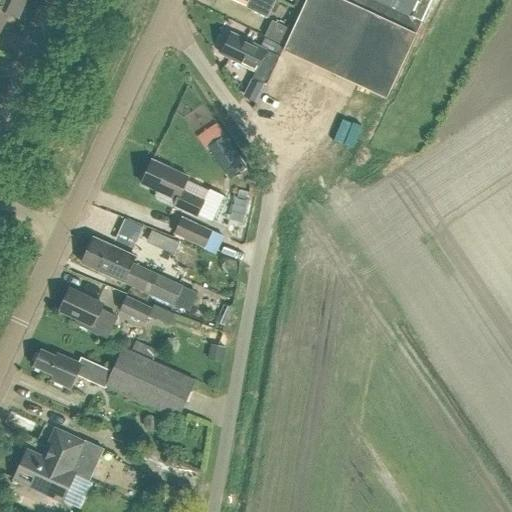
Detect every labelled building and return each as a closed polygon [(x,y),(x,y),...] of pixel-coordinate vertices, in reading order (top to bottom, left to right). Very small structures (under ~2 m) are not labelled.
[(0,0),(0,28),(0,29),(9,10),(19,14),(25,0),(0,0)] [(236,0),(248,6),(249,4),(253,6),(251,10),(267,18),(275,0),(236,0)] [(285,47),(387,95),(417,31),(364,0),(306,0),(302,10),(285,47)] [(296,0),(294,5),(302,10),(306,0),(296,0)] [(364,0),(417,31),(431,0),(364,0)] [(265,35),(285,44),(292,29),(273,20),(265,35)] [(263,84),(277,55),(230,33),(220,54),(255,71),(251,78),(263,84)] [(264,38),(261,46),(279,55),(282,47),(264,38)] [(349,110),(335,136),(357,147),(370,121),(349,110)] [(228,141),(210,152),(216,161),(234,150),(228,141)] [(199,214),(206,198),(184,188),(189,175),(154,159),(143,182),(159,189),(157,195),(158,199),(176,207),(177,205),(199,214)] [(206,245),(211,233),(182,220),(177,232),(206,245)] [(175,304),(184,284),(135,263),(136,254),(95,236),(84,261),(125,279),(124,281),(175,304)] [(107,336),(118,314),(103,307),(105,303),(71,287),(61,307),(78,316),(76,320),(107,336)] [(119,310),(145,322),(149,314),(152,307),(127,295),(119,310)] [(219,316),(215,325),(222,328),(223,329),(228,320),(224,318),(219,316)] [(214,358),(230,359),(231,331),(214,330),(214,358)] [(196,378),(124,347),(113,370),(83,356),(80,361),(59,351),(58,354),(43,347),(35,364),(55,373),(53,378),(73,387),(78,374),(106,386),(107,385),(179,417),(196,378)] [(57,499),(84,443),(55,430),(42,458),(27,451),(14,479),(57,499)]
